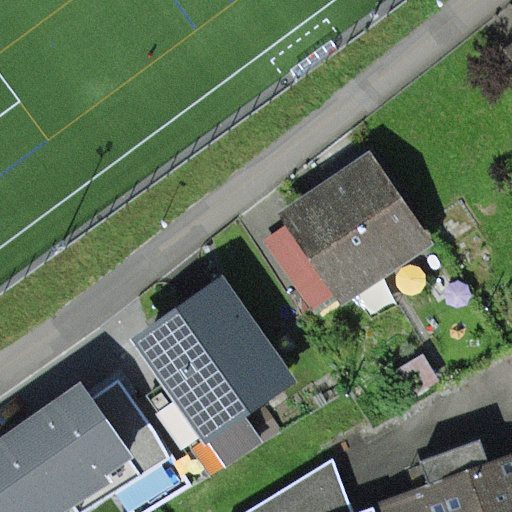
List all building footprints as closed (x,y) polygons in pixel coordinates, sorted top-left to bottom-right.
[(511,42),(502,51),(511,63),(511,42)] [(369,152),(277,214),(341,308),(433,245),(369,152)] [(222,277),(131,341),(205,446),(297,383),(222,277)] [(80,382),(0,438),(0,511),(66,511),(73,507),(76,511),(84,511),(172,457),(118,382),(92,400),(80,382)] [(511,511),(511,454),(353,511),(351,511),(334,461),(246,511),(511,511)]
